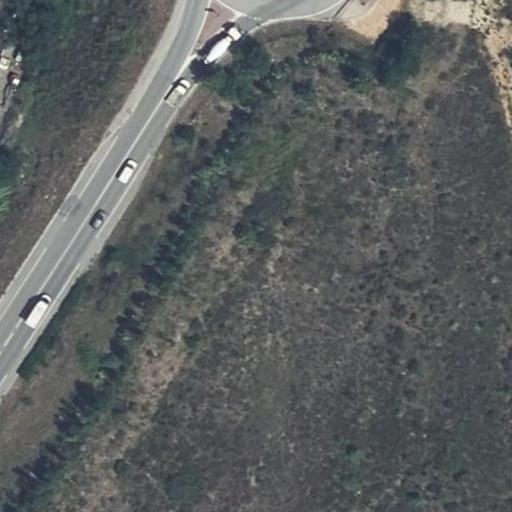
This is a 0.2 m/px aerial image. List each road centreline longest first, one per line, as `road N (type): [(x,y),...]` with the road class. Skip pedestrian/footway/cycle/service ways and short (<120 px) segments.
road 1 (primary): [(172,87),(0,356)]
road 2 (primary): [(172,87),(276,0)]
